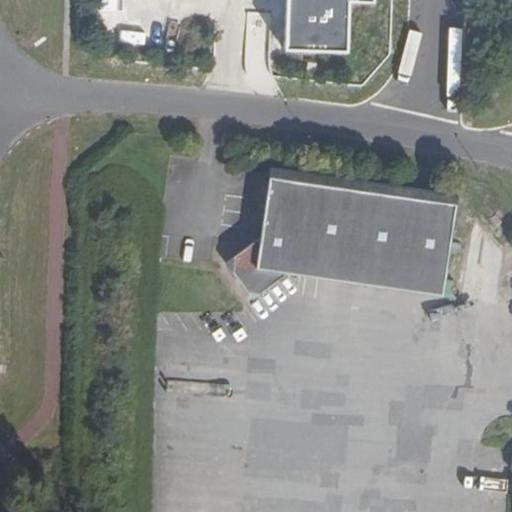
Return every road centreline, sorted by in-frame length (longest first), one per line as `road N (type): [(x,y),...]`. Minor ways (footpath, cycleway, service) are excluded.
road 1 (unclassified): [(424,137),(343,118),(0,85)]
road 2 (unclassified): [(431,0),(424,137)]
